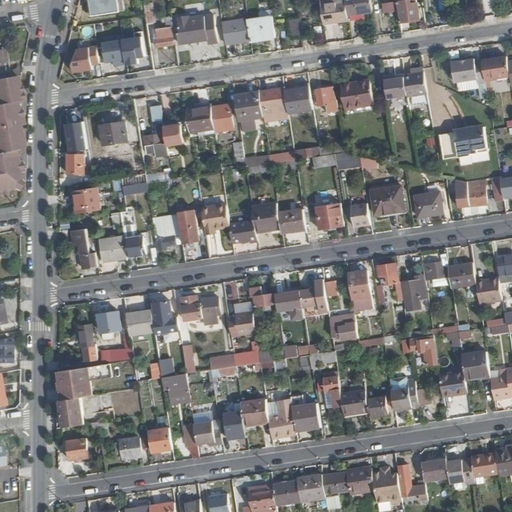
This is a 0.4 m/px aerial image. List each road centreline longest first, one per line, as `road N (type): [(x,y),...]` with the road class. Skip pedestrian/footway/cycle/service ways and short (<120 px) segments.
road 1 (residential): [(511,422),(40,494)]
road 2 (residential): [(41,297),(511,226)]
road 3 (residential): [(42,98),(511,27)]
road 4 (residential): [(41,297),(39,418)]
